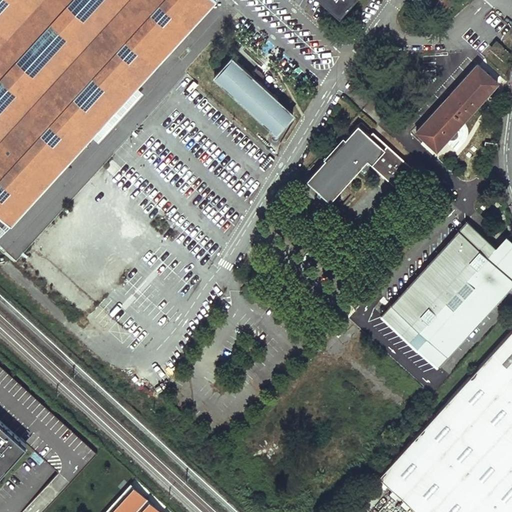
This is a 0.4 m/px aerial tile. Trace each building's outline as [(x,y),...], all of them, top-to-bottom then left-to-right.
[(0,0),(0,234),(215,0),(0,0)] [(351,0),(323,0),(339,14),(351,0)] [(455,0),(435,0),(439,8),(455,1),(455,0)] [(510,54),(499,44),(493,50),(504,60),(510,54)] [(273,129),(290,111),(255,78),(257,76),(258,77),(262,73),(253,65),(249,69),(251,71),(249,72),(229,54),(212,73),(273,129)] [(420,143),(432,154),(446,139),(448,141),(452,142),(455,141),(458,139),(459,137),(459,134),(459,130),(456,128),(498,83),(476,64),(414,131),(424,139),(420,143)] [(325,159),(306,181),(327,201),(366,158),(399,188),(414,171),(371,132),(368,135),(356,124),(344,138),(341,135),(322,156),(325,159)] [(496,150),(497,142),(484,141),(483,148),(496,150)] [(495,247),(467,221),(380,315),(436,367),(511,285),(511,239),(506,235),(495,247)] [(511,511),(511,329),(379,476),(418,511),(511,511)] [(0,468),(24,441),(0,419),(0,468)] [(160,511),(130,484),(104,511),(160,511)]
